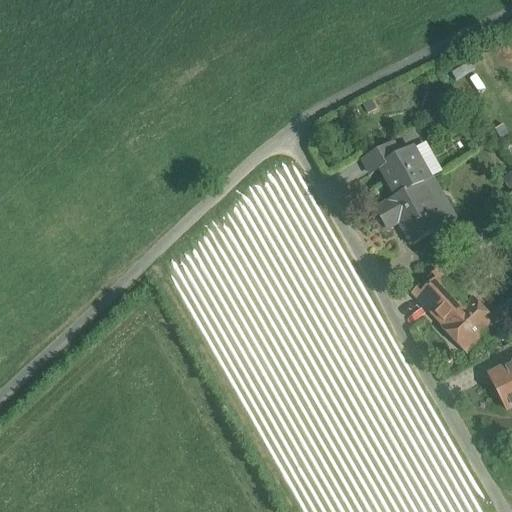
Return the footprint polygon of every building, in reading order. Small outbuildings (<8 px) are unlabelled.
[(394,146),(364,163),(371,176),(381,170),(381,169),(401,158),(394,146)] [(401,158),(381,169),(381,170),(392,189),(393,188),(399,198),(421,185),(422,186),(431,181),(414,151),(401,158)] [(399,198),(389,204),(390,205),(377,212),(387,231),(400,223),(414,247),(446,228),(422,186),(421,185),(399,198)] [(468,223),(441,236),(447,247),(473,234),(468,223)] [(452,296),(433,276),(412,295),(431,315),(452,296)] [(473,299),(468,304),(456,292),(452,296),(431,315),(442,327),(441,328),(469,358),(501,328),(473,299)] [(511,366),(490,377),(506,409),(511,406),(511,366)]
